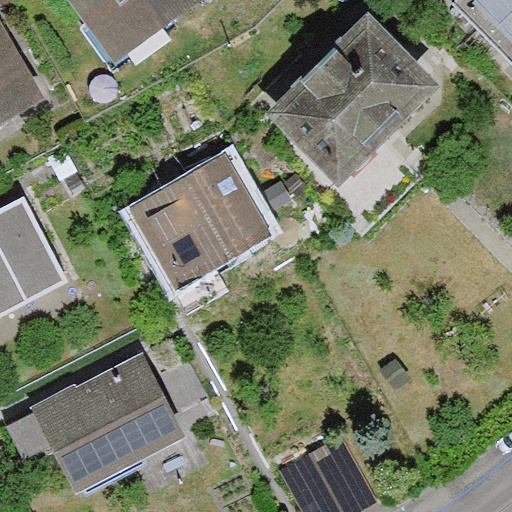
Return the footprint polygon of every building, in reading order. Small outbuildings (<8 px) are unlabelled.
[(59,0),(109,64),(193,0),(59,0)] [(369,0),(361,0),(263,106),(339,176),(441,66),(369,0)] [(511,0),(452,0),(451,1),(511,57),(511,0)] [(0,20),(0,120),(40,100),(0,20)] [(222,148),(126,200),(169,280),(265,228),(222,148)] [(23,200),(0,210),(0,310),(62,281),(23,200)] [(142,347),(26,406),(68,488),(184,429),(142,347)] [(337,436),(272,474),(294,511),(345,511),(372,497),(337,436)]
